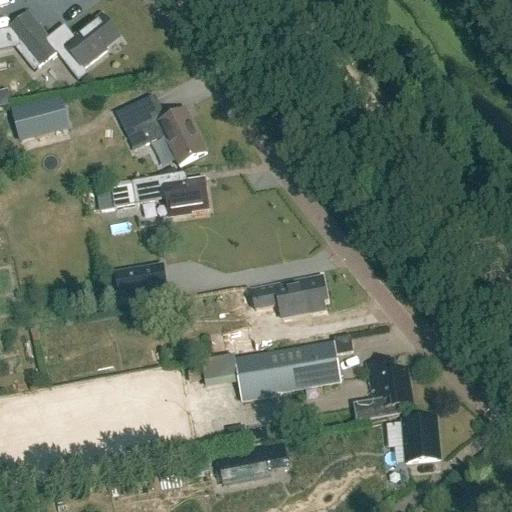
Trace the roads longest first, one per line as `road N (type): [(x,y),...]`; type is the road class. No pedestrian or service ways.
road 1 (residential): [(511,428),(447,378),(148,0)]
road 2 (track): [(287,0),(511,289)]
